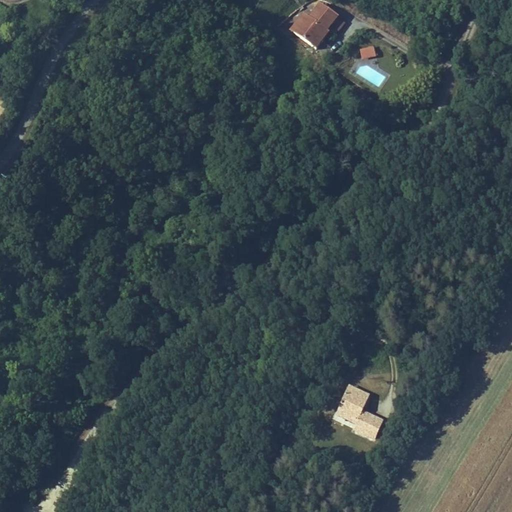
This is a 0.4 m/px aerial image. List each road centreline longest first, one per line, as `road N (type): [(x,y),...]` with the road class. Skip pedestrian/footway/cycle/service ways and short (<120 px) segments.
road 1 (unclassified): [(483,0),(424,130),(153,361),(89,436),(52,511)]
road 2 (residential): [(0,164),(55,53),(93,0)]
